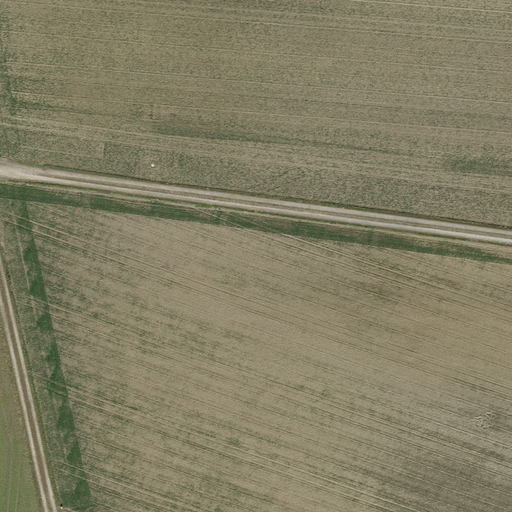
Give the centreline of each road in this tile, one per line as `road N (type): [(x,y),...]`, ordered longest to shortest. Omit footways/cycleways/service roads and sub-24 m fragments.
road 1 (track): [(511,237),(0,168)]
road 2 (track): [(59,511),(0,247)]
